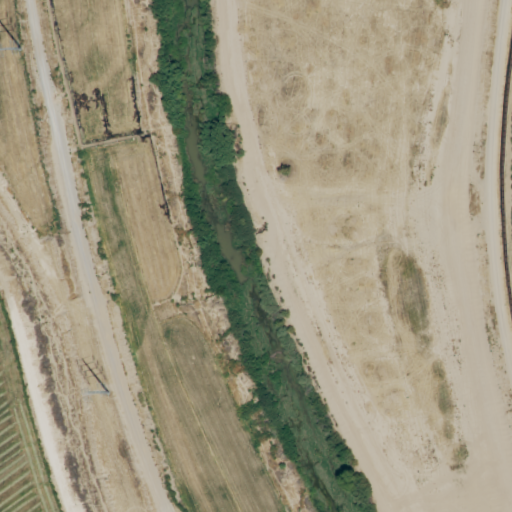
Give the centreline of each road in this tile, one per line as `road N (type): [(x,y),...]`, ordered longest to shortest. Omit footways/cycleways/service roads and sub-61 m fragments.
road 1 (track): [(72,511),(0,279)]
road 2 (track): [(73,199),(30,0)]
